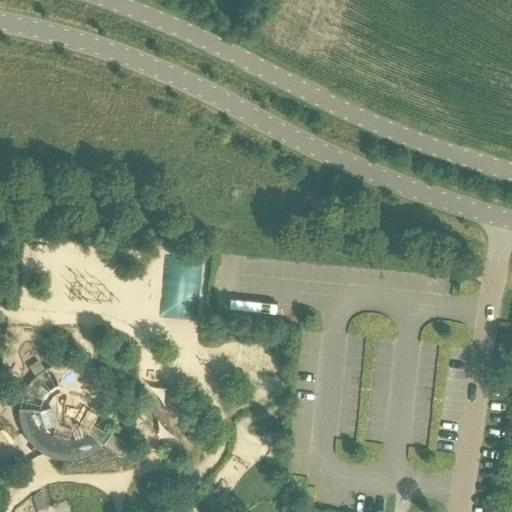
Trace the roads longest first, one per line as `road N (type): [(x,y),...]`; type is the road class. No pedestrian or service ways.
road 1 (tertiary): [(508,224),(312,148),(147,65),(0,23)]
road 2 (unclassified): [(511,171),(327,103),(229,50),(106,0)]
road 3 (unclassified): [(464,511),(508,224)]
